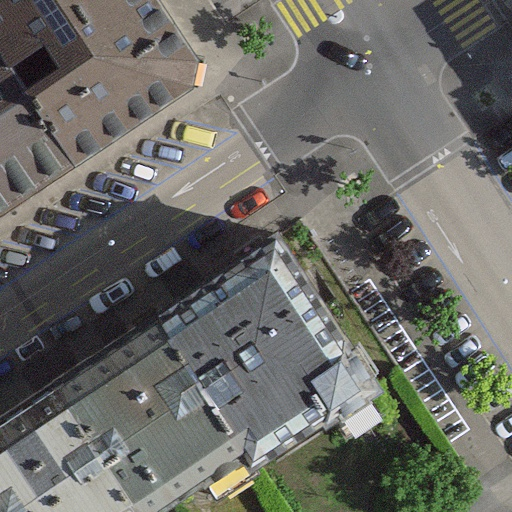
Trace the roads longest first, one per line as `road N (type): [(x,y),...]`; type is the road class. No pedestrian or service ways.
road 1 (residential): [(367,56),(0,305)]
road 2 (residential): [(367,56),(511,274)]
